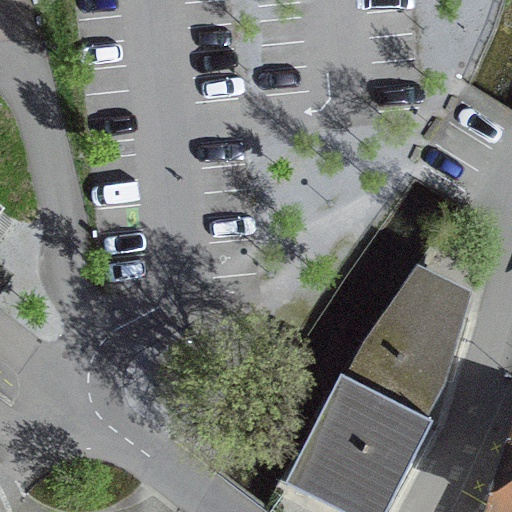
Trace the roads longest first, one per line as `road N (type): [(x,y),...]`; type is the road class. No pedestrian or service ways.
road 1 (residential): [(419,511),(454,451),(511,280)]
road 2 (unknown): [(180,242),(318,237)]
